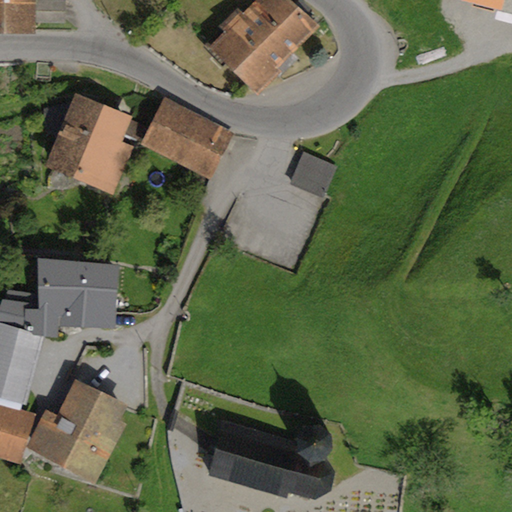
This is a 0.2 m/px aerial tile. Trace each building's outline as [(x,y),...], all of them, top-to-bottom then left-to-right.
[(0,0),(0,24),(73,27),(73,0),(0,0)] [(313,28),(285,0),(253,0),(203,49),(246,93),(313,28)] [(511,0),(445,0),(491,13),(494,2),(511,6),(511,0)] [(65,91),(35,169),(97,193),(127,115),(65,91)] [(162,92),(138,143),(209,177),(233,126),(162,92)] [(331,168),(298,156),(288,184),(321,196),(331,168)] [(121,331),(124,264),(39,260),(36,335),(58,337),(59,328),(121,331)] [(45,338),(0,325),(0,398),(25,406),(45,338)] [(76,384),(59,419),(45,413),(26,453),(97,487),(134,412),(76,384)] [(0,457),(20,463),(32,417),(0,408),(0,457)] [(329,458),(222,431),(210,479),(312,506),(337,499),(343,478),(329,458)]
